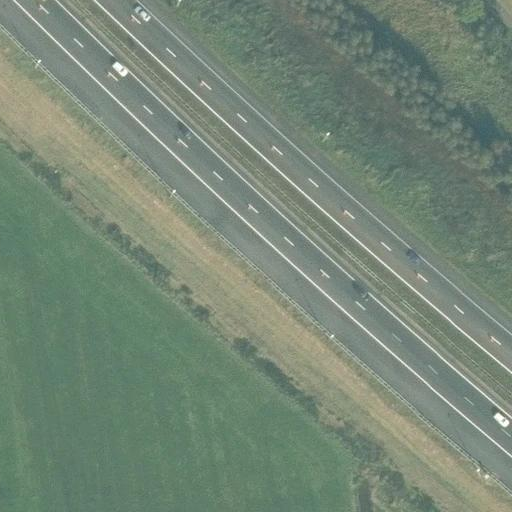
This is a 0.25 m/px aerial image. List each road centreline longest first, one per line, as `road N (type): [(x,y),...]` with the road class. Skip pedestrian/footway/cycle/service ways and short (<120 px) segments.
road 1 (motorway): [(33,0),(363,316),(511,439)]
road 2 (motorway): [(511,358),(113,0)]
